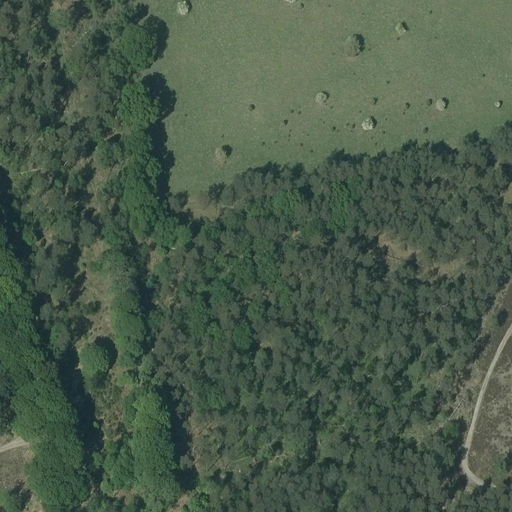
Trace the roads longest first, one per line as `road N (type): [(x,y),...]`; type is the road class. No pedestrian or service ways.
road 1 (track): [(511,326),(482,385),(463,460),(466,476),(482,488),(511,491)]
road 2 (track): [(0,307),(49,437)]
